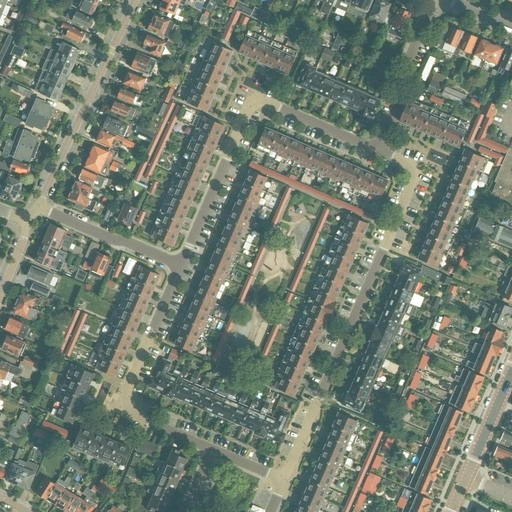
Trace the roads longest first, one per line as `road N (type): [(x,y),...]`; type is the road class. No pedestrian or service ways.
road 1 (residential): [(378,149),(412,166),(413,179),(284,480)]
road 2 (residential): [(181,265),(253,102),(378,149)]
road 3 (residential): [(211,449),(124,403),(181,265)]
road 4 (residential): [(39,206),(133,0)]
road 5 (residential): [(378,149),(435,0)]
road 6 (residential): [(181,265),(39,206)]
